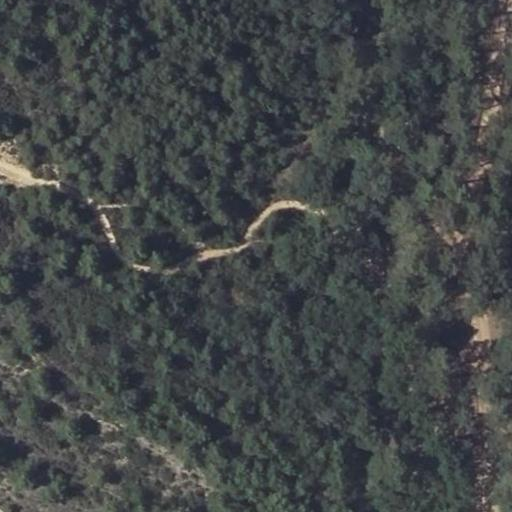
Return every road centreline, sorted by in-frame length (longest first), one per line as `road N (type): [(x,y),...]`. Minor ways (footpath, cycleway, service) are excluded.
road 1 (track): [(0,161),(103,211),(123,256),(139,262),(222,257),(254,219),(283,205),(430,230),(452,250),(494,511)]
road 2 (track): [(452,250),(511,1)]
